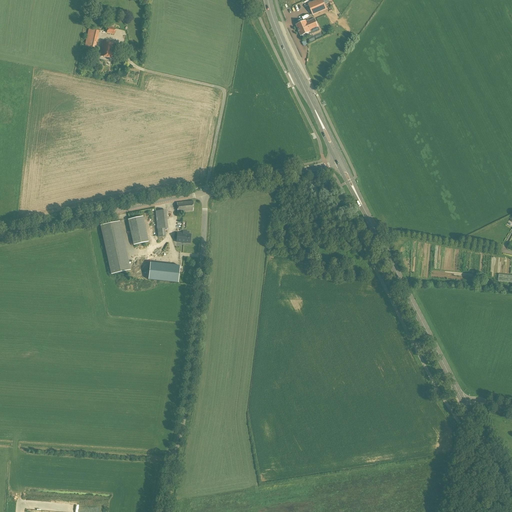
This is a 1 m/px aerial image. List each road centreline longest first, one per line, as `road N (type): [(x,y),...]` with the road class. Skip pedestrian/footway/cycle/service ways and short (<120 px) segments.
road 1 (tertiary): [(163,511),(192,375),(207,192)]
road 2 (primary): [(464,405),(340,161)]
road 3 (tertiary): [(0,237),(207,192)]
road 4 (primary): [(340,161),(267,0)]
road 5 (tertiary): [(207,192),(340,161)]
